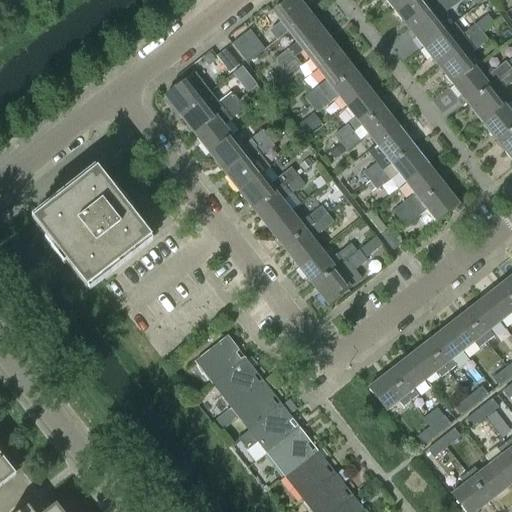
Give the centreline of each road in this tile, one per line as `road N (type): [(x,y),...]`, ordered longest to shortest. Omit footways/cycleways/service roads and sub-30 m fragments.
road 1 (residential): [(310,345),(117,95)]
road 2 (residential): [(310,345),(348,347),(511,221)]
road 3 (residential): [(129,511),(0,346)]
road 4 (residential): [(117,95),(241,0)]
road 5 (residential): [(0,186),(117,95)]
